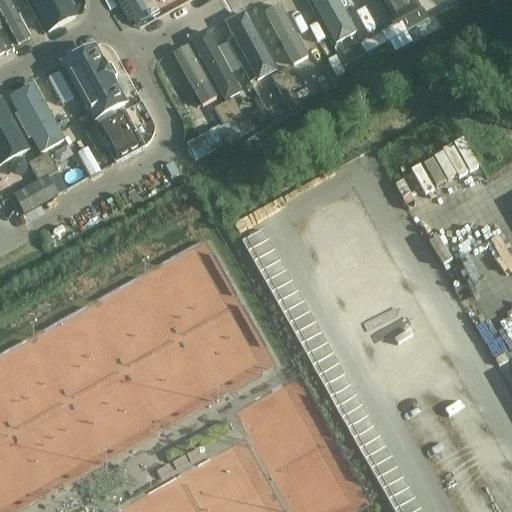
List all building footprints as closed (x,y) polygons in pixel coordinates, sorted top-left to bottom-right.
[(20,0),(0,0),(0,16),(21,51),(42,38),(20,0)] [(60,0),(24,0),(45,37),(73,21),(60,0)] [(115,0),(128,22),(131,20),(136,29),(151,21),(139,0),(115,0)] [(284,12),(268,21),(294,69),(310,61),(284,12)] [(251,19),(228,30),(261,86),(272,80),(281,75),(251,19)] [(211,39),(194,48),(224,103),(240,94),(211,39)] [(191,52),(175,60),(204,114),(220,105),(191,52)] [(291,70),(282,75),(293,94),(301,89),(291,70)] [(97,121),(114,112),(91,71),(75,80),(97,121)] [(293,94),(282,75),(281,75),(272,80),(282,99),(293,94)] [(58,79),(46,86),(61,112),(73,106),(58,79)] [(34,91),(17,101),(40,141),(57,132),(34,91)] [(293,94),(282,99),(289,113),(300,108),(293,94)] [(244,120),(233,101),(225,106),(236,126),(249,119),(248,118),(244,120)] [(236,126),(225,106),(214,112),(224,129),(222,130),(224,133),(236,126)] [(32,160),(3,107),(0,107),(0,156),(9,173),(32,160)] [(96,130),(107,149),(116,166),(145,150),(125,114),(96,130)] [(249,119),(236,126),(224,133),(222,130),(220,131),(219,130),(186,148),(195,165),(255,131),(249,119)] [(107,149),(96,130),(86,136),(97,154),(107,149)] [(48,156),(39,160),(50,180),(59,175),(59,173),(58,174),(48,156)] [(50,180),(39,160),(28,166),(39,185),(49,180),(50,180)] [(58,198),(49,180),(39,185),(14,199),(24,217),(58,198)] [(263,233),(242,245),(248,255),(269,243),(263,233)] [(269,243),(248,255),(254,265),(275,253),(269,243)] [(275,253),(254,265),(260,276),(281,264),(275,253)] [(281,264),(260,276),(265,286),(286,274),(281,264)] [(286,274),(265,286),(271,296),(292,284),(286,274)] [(292,284),(271,296),(277,307),(298,295),(292,284)] [(298,295),(277,307),(283,317),(304,305),(298,295)] [(304,305),(283,317),(289,327),(310,315),(304,305)] [(310,315),(289,327),(295,338),(316,326),(310,315)] [(316,326),(295,338),(301,348),(321,336),(316,326)] [(321,336),(301,348),(306,358),(327,347),(321,336)] [(327,347),(306,358),(312,369),(333,357),(327,347)] [(333,357),(312,369),(318,379),(339,367),(333,357)] [(339,367),(318,379),(324,389),(345,378),(339,367)] [(345,378),(324,389),(330,400),(351,388),(345,378)] [(351,388),(330,400),(336,410),(356,398),(351,388)] [(356,398),(336,410),(341,420),(362,409),(356,398)] [(362,409),(341,420),(347,431),(368,419),(362,409)] [(368,419),(347,431),(353,441),(374,429),(368,419)] [(374,429),(353,441),(359,451),(380,440),(374,429)] [(380,440),(359,451),(365,462),(386,450),(380,440)] [(386,450),(365,462),(371,472),(392,460),(386,450)] [(392,460),(371,472),(377,482),(397,471),(392,460)] [(397,471),(377,482),(382,493),(403,481),(397,471)] [(403,481),(382,493),(388,503),(409,491),(403,481)] [(409,491),(388,503),(393,511),(396,511),(415,502),(409,491)] [(415,502),(396,511),(420,511),(421,511),(415,502)]
